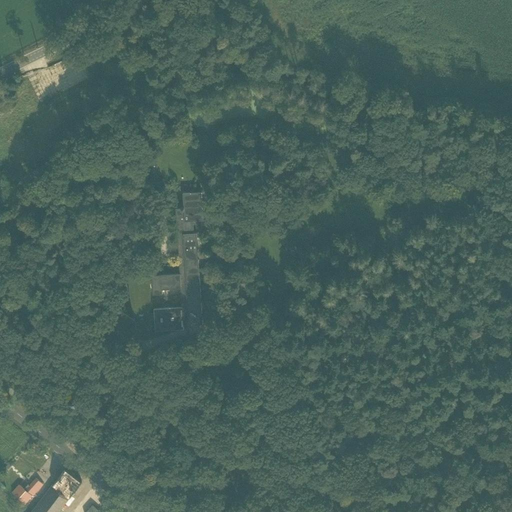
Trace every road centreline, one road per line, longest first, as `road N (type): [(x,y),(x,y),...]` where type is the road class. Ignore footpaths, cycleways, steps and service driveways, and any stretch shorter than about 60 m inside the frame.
road 1 (tertiary): [(137,511),(0,399)]
road 2 (unclassified): [(0,73),(149,0)]
